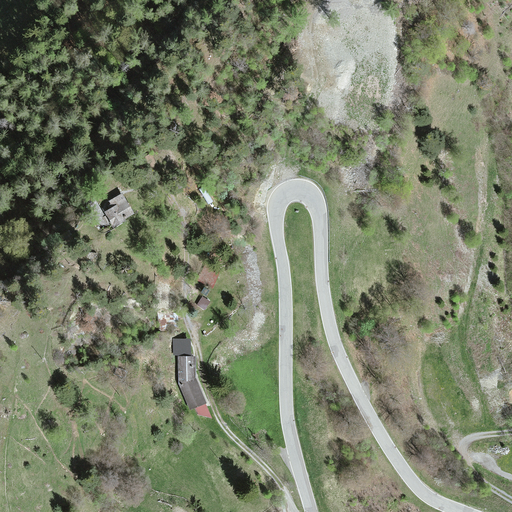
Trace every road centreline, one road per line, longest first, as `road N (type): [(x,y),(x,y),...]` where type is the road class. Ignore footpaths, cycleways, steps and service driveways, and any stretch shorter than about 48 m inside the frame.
road 1 (unclassified): [(310,511),(286,408),(286,290),(275,209),(292,188),(312,195),(319,212),(329,324),(356,391),(417,486),(463,511)]
road 2 (track): [(295,511),(222,425),(193,342)]
road 3 (track): [(511,501),(481,482),(462,449),(511,434)]
